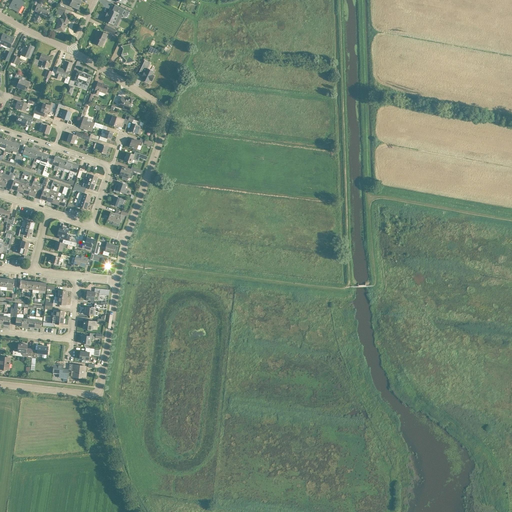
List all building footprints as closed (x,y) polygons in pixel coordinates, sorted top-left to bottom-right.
[(21,0),(12,0),(11,3),(9,7),(19,13),(21,8),(25,2),(21,0)] [(78,0),(68,0),(72,1),(70,5),(78,9),(82,2),(78,0)] [(38,3),(36,6),(35,11),(37,12),(34,21),(39,23),(43,13),(48,15),(47,16),(48,16),(50,10),(41,7),(42,4),(38,3)] [(106,17),(104,21),(113,25),(119,14),(127,17),(130,12),(115,5),(112,10),(110,9),(108,13),(107,12),(105,17),(106,17)] [(59,22),(58,24),(56,29),(63,32),(66,25),(67,25),(66,24),(67,23),(68,23),(70,16),(64,14),(62,20),(58,18),(56,22),(59,22)] [(104,29),(109,31),(114,34),(115,30),(106,26),(104,29)] [(102,46),(107,35),(100,31),(94,43),(102,46)] [(3,34),(0,40),(0,43),(10,48),(14,38),(10,37),(10,38),(3,35),(3,34)] [(24,49),(19,58),(25,61),(27,57),(29,58),(32,52),(31,52),(33,47),(34,47),(27,44),(25,49),(24,49)] [(122,54),(121,54),(122,57),(122,56),(126,60),(133,59),(135,52),(130,47),(124,49),(122,54)] [(12,53),(7,51),(3,59),(8,61),(12,53)] [(42,54),(40,58),(39,60),(43,61),(41,67),(45,69),(46,66),(48,67),(49,64),(50,64),(52,58),(42,54)] [(145,60),(140,70),(144,72),(142,76),(143,77),(142,80),(148,83),(149,80),(152,81),(154,76),(152,75),(153,72),(147,69),(150,63),(145,60)] [(53,68),(52,73),(51,74),(55,76),(55,78),(59,79),(60,76),(66,78),(64,83),(68,84),(70,77),(67,76),(69,72),(71,63),(66,62),(63,70),(58,68),(57,70),(53,69),(54,69),(53,68)] [(73,81),(88,86),(92,76),(77,71),(73,81)] [(26,78),(16,74),(13,82),(17,85),(17,87),(27,91),(30,83),(25,81),(26,78)] [(98,82),(95,90),(94,94),(98,96),(99,91),(105,93),(107,88),(108,88),(107,87),(108,86),(104,84),(98,82)] [(120,102),(118,107),(124,109),(125,106),(130,108),(131,104),(133,105),(135,99),(130,97),(129,99),(128,100),(126,99),(122,97),(120,102)] [(25,111),(28,104),(18,101),(15,108),(25,111)] [(46,117),(47,114),(50,106),(43,103),(41,109),(36,107),(34,113),(33,117),(37,118),(38,115),(46,117)] [(60,109),(59,112),(58,117),(68,120),(71,112),(60,109)] [(23,114),(21,118),(18,117),(16,123),(25,126),(25,125),(30,126),(32,121),(33,117),(23,114)] [(125,120),(110,115),(107,123),(110,124),(117,127),(118,124),(120,124),(119,125),(123,127),(125,120)] [(82,124),(80,128),(81,127),(88,130),(87,131),(88,131),(91,132),(94,126),(95,123),(95,122),(94,124),(90,122),(91,119),(88,118),(84,116),(83,120),(82,124)] [(129,116),(128,121),(133,122),(130,131),(139,134),(142,126),(139,125),(140,122),(133,120),(134,117),(129,116)] [(40,128),(42,128),(41,131),(48,134),(51,127),(41,124),(40,128)] [(100,137),(99,140),(107,142),(108,139),(110,140),(113,132),(106,130),(102,129),(101,133),(105,134),(104,137),(100,136),(100,137)] [(77,132),(76,135),(76,136),(89,140),(90,137),(90,136),(77,132)] [(70,133),(67,141),(74,144),(76,136),(76,135),(70,133)] [(132,140),(130,146),(133,148),(132,151),(135,152),(136,152),(137,149),(138,145),(141,146),(143,142),(134,139),(133,140),(132,140)] [(8,141),(5,148),(4,151),(4,152),(10,154),(11,150),(14,143),(8,141)] [(14,143),(11,150),(17,152),(20,145),(14,143)] [(100,145),(98,144),(95,143),(93,150),(106,154),(108,146),(101,144),(100,145)] [(31,149),(26,147),(23,154),(28,156),(31,149)] [(31,149),(28,156),(35,158),(37,151),(31,149)] [(37,151),(35,158),(41,160),(43,153),(37,151)] [(127,152),(125,160),(128,161),(127,161),(128,162),(131,163),(132,159),(138,161),(139,158),(146,160),(148,156),(140,154),(136,152),(135,152),(134,155),(127,152)] [(43,153),(41,160),(40,163),(46,165),(49,155),(43,153)] [(8,161),(7,163),(16,166),(19,156),(20,155),(17,154),(14,163),(8,161)] [(55,157),(52,164),(55,165),(54,169),(57,171),(58,166),(61,159),(61,158),(58,157),(58,158),(55,157)] [(61,159),(58,166),(64,168),(67,161),(61,159)] [(67,161),(64,168),(70,170),(73,163),(67,161)] [(79,165),(73,163),(70,170),(69,173),(76,175),(77,173),(76,173),(79,165)] [(80,168),(79,171),(77,177),(80,178),(82,172),(86,173),(87,170),(80,168)] [(120,175),(123,176),(121,179),(127,181),(128,177),(128,178),(130,173),(133,174),(134,171),(125,168),(125,169),(122,168),(120,175)] [(9,175),(3,173),(3,174),(2,177),(0,182),(0,184),(2,185),(5,186),(5,187),(7,183),(10,184),(11,180),(13,173),(10,172),(9,175)] [(20,183),(21,179),(15,177),(16,174),(13,173),(11,180),(14,180),(11,189),(14,189),(17,190),(17,191),(20,183)] [(87,173),(86,176),(89,177),(88,181),(95,183),(97,177),(87,173)] [(20,183),(17,191),(20,191),(23,192),(23,193),(27,181),(21,179),(20,183)] [(27,181),(23,193),(25,193),(26,193),(29,194),(29,195),(31,187),(28,186),(29,182),(27,181)] [(42,186),(39,185),(35,184),(36,182),(33,181),(31,187),(29,195),(31,195),(35,196),(35,197),(36,193),(39,194),(42,186)] [(95,183),(88,181),(87,184),(84,183),(83,186),(93,190),(95,183)] [(116,185),(114,191),(120,193),(120,192),(126,194),(128,190),(124,189),(126,184),(117,181),(116,185)] [(64,207),(67,199),(63,198),(64,195),(65,195),(68,188),(70,189),(71,187),(65,184),(64,187),(61,197),(58,205),(61,206),(61,205),(64,206),(64,207)] [(47,188),(44,187),(40,199),(43,200),(43,199),(46,200),(46,201),(47,201),(49,193),(50,189),(47,188)] [(49,193),(47,201),(49,202),(49,201),(52,202),(52,203),(55,195),(56,191),(53,190),(53,189),(51,188),(50,189),(49,193)] [(55,195),(52,203),(55,204),(55,203),(58,204),(58,205),(61,197),(58,196),(59,192),(56,191),(55,195)] [(77,198),(76,198),(78,199),(81,200),(89,202),(91,196),(80,192),(79,194),(77,194),(76,198),(77,198)] [(124,199),(113,195),(111,199),(114,200),(112,205),(118,207),(120,202),(123,203),(124,199)] [(78,199),(76,202),(75,205),(86,209),(89,202),(81,200),(78,199)] [(3,209),(2,217),(5,218),(4,221),(7,222),(6,226),(7,227),(5,233),(8,234),(9,230),(10,224),(12,220),(8,219),(10,211),(8,210),(7,209),(7,210),(3,209)] [(121,216),(111,212),(108,219),(114,221),(113,224),(118,226),(121,219),(120,218),(121,216)] [(23,220),(22,223),(26,224),(25,228),(33,229),(35,223),(33,222),(32,222),(23,220)] [(63,229),(60,228),(58,235),(59,235),(59,238),(63,240),(69,241),(70,238),(70,235),(67,234),(69,229),(66,228),(66,229),(64,229),(64,227),(63,227),(63,229)] [(33,229),(25,228),(24,231),(20,230),(20,233),(26,235),(31,236),(32,234),(32,233),(33,229)] [(80,241),(79,245),(78,247),(84,249),(85,246),(91,247),(92,244),(94,244),(95,239),(87,237),(86,242),(84,241),(80,241)] [(54,249),(59,250),(62,251),(63,247),(67,248),(68,245),(75,247),(76,243),(72,242),(69,241),(63,240),(62,243),(56,241),(54,249)] [(22,241),(20,247),(28,249),(29,243),(22,241)] [(106,244),(105,247),(106,247),(105,251),(104,250),(103,255),(108,256),(110,252),(111,252),(111,253),(112,253),(114,253),(114,252),(115,252),(115,250),(115,249),(116,246),(109,244),(106,244)] [(28,249),(20,247),(18,246),(16,253),(26,255),(28,249)] [(69,260),(70,257),(62,254),(61,258),(60,258),(60,257),(53,255),(51,263),(58,264),(59,261),(63,262),(63,259),(69,260)] [(94,254),(94,257),(103,259),(100,269),(102,270),(102,271),(104,271),(105,270),(107,271),(110,261),(107,260),(108,257),(98,255),(94,254)] [(73,257),(71,264),(74,264),(74,265),(78,266),(79,265),(85,267),(86,262),(87,258),(82,257),(77,255),(76,258),(73,257)] [(87,291),(86,299),(94,300),(99,301),(100,294),(109,296),(110,290),(101,289),(100,293),(87,291)] [(57,294),(57,298),(59,298),(67,299),(68,292),(56,291),(56,294),(57,294)] [(56,298),(55,301),(55,305),(66,306),(67,299),(59,298),(57,298),(56,298)] [(90,315),(93,315),(98,316),(99,308),(93,307),(93,308),(86,307),(85,314),(90,315)] [(9,325),(10,316),(14,316),(14,309),(11,308),(11,313),(8,313),(8,314),(4,314),(4,316),(3,324),(9,325)] [(88,322),(84,322),(83,328),(92,329),(93,325),(96,326),(96,322),(88,321),(88,322)] [(82,335),(82,343),(84,344),(84,346),(90,347),(91,339),(94,340),(95,338),(102,338),(102,334),(90,333),(90,336),(82,335)] [(17,345),(17,347),(18,348),(18,349),(18,352),(18,356),(26,357),(27,350),(27,345),(19,344),(18,344),(17,345)] [(32,350),(31,357),(36,358),(37,358),(37,353),(38,353),(47,354),(48,347),(38,346),(37,350),(32,350)] [(80,356),(80,359),(82,359),(81,362),(84,362),(85,360),(88,360),(89,356),(91,356),(91,355),(99,356),(100,353),(100,349),(88,348),(87,352),(81,351),(80,353),(80,354),(79,355),(80,356)] [(9,370),(10,358),(0,357),(0,360),(0,367),(2,368),(2,369),(9,370)] [(63,365),(54,364),(53,374),(59,374),(59,377),(68,378),(69,370),(62,369),(63,365)] [(72,365),(71,372),(74,372),(74,377),(86,378),(86,374),(85,374),(86,366),(72,365)]
